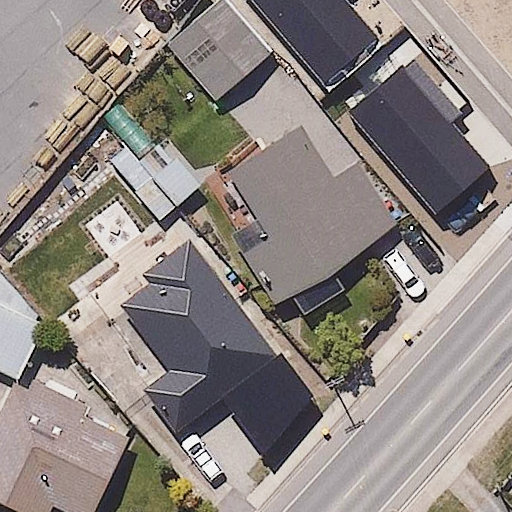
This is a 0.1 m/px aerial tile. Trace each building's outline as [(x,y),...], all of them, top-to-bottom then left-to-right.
[(219,93),(271,49),(230,0),(218,0),(173,38),(219,93)] [(281,0),(303,22),(325,0),(281,0)] [(280,297),(395,214),(353,157),(333,171),(298,123),(236,167),(278,226),(246,249),(280,297)] [(168,132),(140,156),(179,201),(207,177),(168,132)] [(40,203),(0,232),(0,246),(55,320),(101,285),(40,203)] [(154,277),(122,300),(168,363),(148,378),(180,423),(280,351),(192,230),(145,264),(154,277)] [(0,362),(20,375),(44,317),(0,267),(0,362)] [(101,323),(73,345),(129,416),(156,394),(101,323)] [(50,511),(56,500),(83,511),(93,511),(130,427),(92,411),(99,395),(41,370),(34,386),(14,377),(0,410),(0,490),(49,511),(50,511)]
